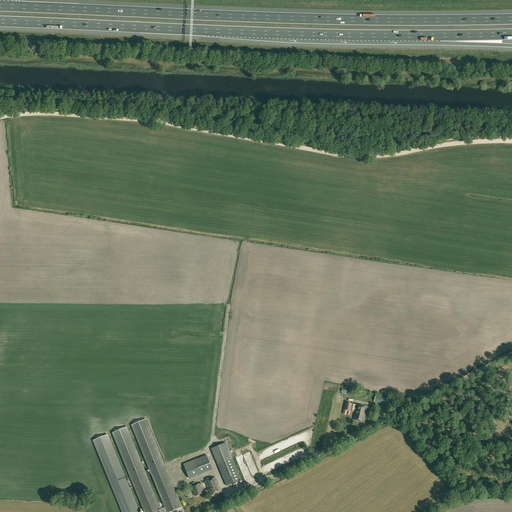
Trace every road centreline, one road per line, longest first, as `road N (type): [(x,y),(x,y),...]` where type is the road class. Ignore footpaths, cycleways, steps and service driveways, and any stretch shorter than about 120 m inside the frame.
road 1 (track): [(511,140),(367,157),(162,121),(46,112),(0,117)]
road 2 (motorway): [(511,18),(0,5)]
road 3 (motorway): [(0,21),(433,35)]
road 4 (unclassified): [(213,511),(511,356)]
